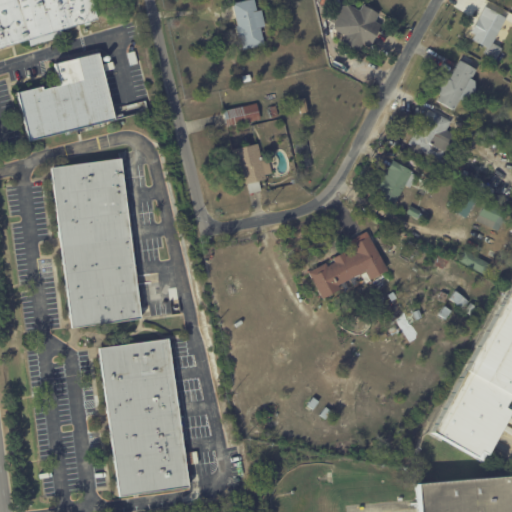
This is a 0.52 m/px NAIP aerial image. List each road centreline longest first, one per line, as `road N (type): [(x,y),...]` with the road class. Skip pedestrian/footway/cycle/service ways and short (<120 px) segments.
road 1 (residential): [(436,0),(328,191),(294,211),(207,228)]
road 2 (residential): [(207,228),(154,0)]
